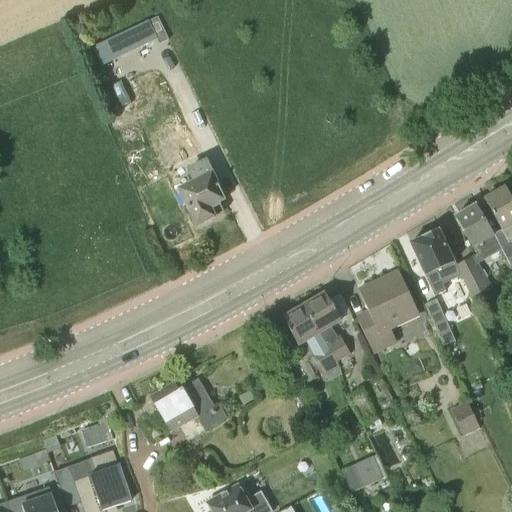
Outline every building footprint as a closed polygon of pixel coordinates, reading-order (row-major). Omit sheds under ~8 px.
[(119,11),(78,31),(88,53),(127,34),(119,11)] [(179,125),(160,132),(169,160),(189,153),(179,125)] [(180,190),(198,226),(214,218),(212,214),(221,210),(218,204),(225,201),(218,188),(220,187),(219,185),(217,186),(206,163),(190,171),(196,183),(180,190)] [(501,250),(501,251),(511,270),(511,243),(511,242),(511,241),(511,199),(506,188),(485,200),(502,230),(493,235),(501,250)] [(481,262),(501,251),(501,250),(493,235),(476,206),(455,218),(481,262)] [(453,262),(438,230),(422,238),(422,239),(410,244),(435,296),(445,291),(436,271),(453,262)] [(457,268),(471,299),(491,288),(475,257),(457,268)] [(357,319),(373,353),(396,342),(390,328),(419,315),(399,273),(359,292),(369,314),(357,319)] [(325,294),(304,306),(337,361),(350,354),(342,340),(339,341),(331,327),(341,322),(334,309),(335,309),(333,306),(332,306),(325,294)] [(437,300),(424,306),(446,355),(464,347),(459,334),(453,337),(437,300)] [(337,361),(304,306),(283,319),(298,346),(307,341),(315,355),(314,355),(323,369),(337,361)] [(181,427),(189,440),(227,417),(220,405),(215,407),(198,379),(179,391),(174,382),(149,397),(171,433),(181,427)] [(360,425),(374,418),(361,392),(347,400),(360,425)] [(466,403),(449,411),(463,438),(480,430),(466,403)] [(114,440),(108,423),(81,431),(87,449),(114,440)] [(50,461),(46,450),(34,454),(38,466),(50,461)] [(72,480),(82,511),(106,511),(106,510),(130,502),(111,451),(90,458),(95,472),(72,480)] [(372,458),(352,467),(362,489),(382,479),(372,458)] [(207,503),(212,511),(210,511),(271,511),(261,493),(250,499),(242,484),(207,503)] [(391,485),(381,490),(384,496),(394,492),(391,485)] [(58,511),(52,495),(10,510),(10,511),(58,511)]
